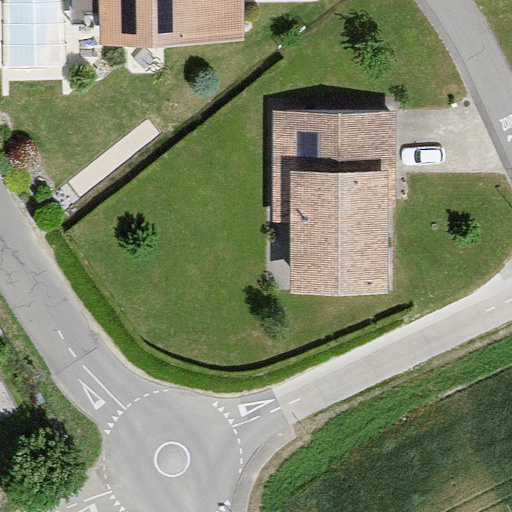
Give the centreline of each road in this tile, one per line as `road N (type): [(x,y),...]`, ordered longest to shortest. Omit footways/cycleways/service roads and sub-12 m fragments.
road 1 (residential): [(171,458),(511,300)]
road 2 (tertiary): [(171,458),(59,333),(0,235)]
road 3 (residential): [(511,136),(445,0)]
